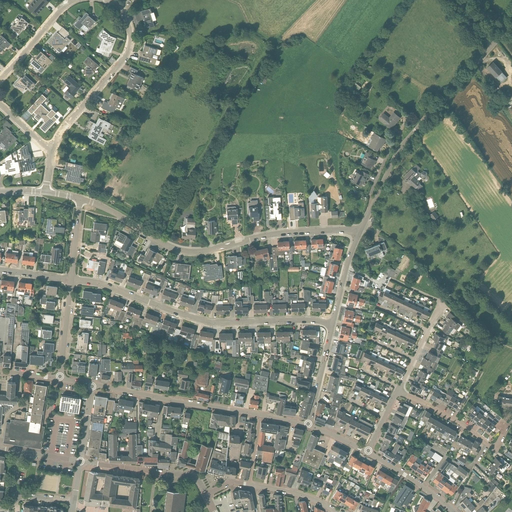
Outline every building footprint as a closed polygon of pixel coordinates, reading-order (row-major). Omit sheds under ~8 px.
[(47,2),(48,2),(45,0),(34,0),(28,8),(37,15),(42,8),(41,7),(46,1),(47,2)] [(145,10),(141,11),(139,12),(140,16),(141,18),(140,18),(140,19),(143,18),(145,25),(144,26),(144,28),(149,26),(149,28),(154,27),(152,21),(150,21),(149,18),(151,17),(150,13),(147,14),(145,10)] [(78,20),(74,25),(79,29),(81,27),(86,32),(95,22),(88,15),(89,15),(86,13),(79,21),(78,20)] [(10,27),(19,34),(21,31),(21,32),(24,29),(23,28),(25,26),(26,27),(29,24),(22,18),(15,26),(13,24),(10,27)] [(65,37),(69,33),(63,27),(59,32),(65,37)] [(110,36),(103,30),(100,34),(105,39),(102,46),(100,45),(99,49),(98,52),(102,54),(102,55),(108,57),(111,49),(111,50),(115,39),(109,36),(110,36)] [(56,50),(58,48),(61,50),(68,43),(70,40),(67,37),(64,40),(57,33),(56,33),(57,33),(55,36),(55,37),(54,38),(53,37),(48,43),(56,50)] [(0,39),(0,52),(0,53),(4,49),(3,48),(5,46),(7,48),(11,44),(6,40),(2,37),(0,39)] [(157,59),(156,59),(151,58),(152,53),(156,55),(157,49),(144,45),(142,52),(143,52),(143,55),(142,55),(139,54),(137,60),(155,65),(157,59)] [(38,71),(41,67),(44,69),(51,61),(48,58),(48,59),(40,52),(35,57),(38,59),(36,62),(33,59),(30,64),(34,67),(33,68),(34,69),(35,68),(38,71)] [(93,72),(98,66),(88,57),(83,62),(88,66),(82,72),(89,78),(94,72),(93,72)] [(502,71),(501,72),(493,63),(487,68),(496,77),(501,83),(507,78),(502,71)] [(137,75),(135,75),(137,71),(131,67),(129,71),(131,72),(128,78),(131,80),(130,81),(129,81),(127,85),(128,85),(127,87),(131,89),(131,87),(136,89),(139,91),(142,85),(141,84),(143,78),(137,75)] [(19,79),(14,85),(13,85),(20,92),(26,86),(30,90),(35,85),(25,75),(20,80),(19,79)] [(71,99),(76,93),(75,93),(80,86),(68,76),(64,81),(70,87),(64,93),(65,94),(63,96),(63,97),(64,98),(65,99),(66,100),(67,100),(70,97),(71,99)] [(353,85),(350,88),(356,93),(361,87),(358,84),(355,83),(353,85)] [(121,97),(113,93),(108,103),(104,101),(101,108),(113,113),(116,107),(115,107),(116,104),(117,105),(119,101),(123,102),(124,99),(121,97)] [(42,94),(27,111),(31,115),(33,112),(34,113),(36,115),(34,117),(38,121),(39,120),(41,118),(43,120),(42,121),(44,122),(39,128),(45,133),(57,119),(54,116),(56,113),(52,109),(49,112),(41,104),(46,99),(42,94)] [(379,120),(389,127),(391,125),(393,126),(400,118),(394,113),(390,119),(384,114),(379,120)] [(103,127),(107,129),(110,123),(104,120),(103,121),(99,118),(95,125),(93,124),(91,128),(92,128),(88,137),(103,145),(106,140),(98,136),(103,127)] [(0,143),(0,144),(2,141),(8,146),(6,149),(7,150),(17,139),(10,133),(8,136),(6,134),(8,131),(5,128),(0,133),(0,143)] [(382,146),(385,140),(374,133),(371,139),(374,140),(370,147),(377,151),(380,146),(379,146),(380,145),(382,146)] [(366,152),(360,163),(370,168),(372,164),(374,165),(376,161),(371,158),(373,155),(366,152)] [(34,170),(34,169),(33,166),(31,166),(30,162),(29,160),(31,159),(30,155),(29,153),(21,155),(22,161),(18,162),(20,173),(20,172),(25,171),(31,170),(34,170)] [(5,158),(6,162),(6,163),(2,164),(4,171),(7,170),(8,175),(15,174),(15,173),(19,172),(19,173),(20,173),(18,162),(14,162),(14,160),(12,160),(11,154),(5,158)] [(79,178),(81,172),(84,172),(85,167),(66,162),(64,169),(68,170),(65,180),(73,182),(81,184),(82,184),(83,184),(82,184),(83,179),(79,178)] [(420,168),(416,165),(404,177),(416,188),(420,183),(416,180),(420,177),(420,173),(418,171),(420,168)] [(361,186),(363,182),(364,181),(365,181),(369,174),(362,171),(360,174),(355,171),(350,180),(361,186)] [(312,201),(318,194),(314,190),(307,197),(312,201)] [(270,206),(269,206),(269,208),(264,209),(265,221),(265,226),(269,225),(269,221),(273,221),(273,219),(275,219),(275,217),(276,216),(277,220),(281,220),(281,215),(280,209),(279,209),(279,207),(280,207),(280,198),(277,198),(276,197),(275,198),(274,198),(274,197),(268,197),(268,203),(270,203),(270,206)] [(311,204),(311,217),(318,216),(318,212),(327,211),(326,197),(321,198),(322,205),(318,205),(318,203),(311,204)] [(259,221),(259,216),(259,213),(258,213),(257,207),(257,200),(250,201),(250,203),(248,203),(248,213),(249,213),(249,217),(253,217),(253,221),(259,221)] [(298,207),(289,207),(289,214),(290,219),(295,219),(295,218),(298,217),(298,218),(304,217),(304,212),(303,203),(298,203),(298,207)] [(238,219),(237,209),(236,209),(236,208),(235,207),(226,207),(226,211),(227,220),(233,220),(234,225),(237,224),(237,220),(238,219)] [(33,221),(34,213),(33,213),(33,211),(34,211),(34,208),(28,208),(28,209),(24,209),(23,214),(23,217),(27,217),(27,224),(34,225),(35,221),(33,221)] [(434,221),(438,217),(434,212),(430,215),(434,221)] [(195,239),(195,234),(196,228),(194,228),(195,219),(187,218),(186,223),(185,233),(182,232),(182,238),(184,238),(184,239),(185,239),(186,239),(187,239),(190,239),(190,238),(192,238),(192,239),(195,239)] [(55,231),(58,232),(63,232),(63,227),(55,226),(56,220),(57,220),(47,219),(46,233),(55,234),(55,231)] [(205,225),(206,230),(207,230),(208,234),(210,234),(212,234),(213,234),(215,233),(215,232),(216,231),(216,232),(217,231),(216,223),(214,223),(214,221),(207,221),(207,225),(205,225)] [(90,241),(99,242),(100,235),(105,236),(106,230),(105,230),(106,224),(94,223),(93,229),(95,229),(94,232),(91,232),(90,241)] [(126,237),(119,233),(118,236),(117,235),(117,236),(118,237),(116,240),(120,242),(123,244),(121,248),(127,251),(126,253),(130,255),(133,249),(130,247),(133,240),(126,237)] [(142,244),(145,238),(140,236),(137,242),(142,244)] [(317,250),(320,249),(326,249),(325,244),(323,244),(322,239),(317,240),(317,247),(317,250)] [(305,240),(300,241),(300,251),(303,250),(303,251),(305,251),(305,253),(309,253),(309,250),(308,245),(306,245),(305,240)] [(314,247),(317,247),(317,240),(311,240),(311,245),(308,245),(309,250),(315,250),(314,247)] [(289,246),(289,241),(283,242),(283,252),(284,252),(292,251),(292,246),(289,246)] [(300,251),(300,241),(294,241),(294,246),(292,246),(292,251),(298,251),(300,251)] [(277,247),(272,247),(272,255),(273,268),(277,267),(276,256),(284,255),(284,252),(283,252),(283,242),(277,242),(277,247)] [(377,252),(379,258),(383,256),(382,252),(387,250),(383,242),(375,246),(373,242),(370,244),(371,247),(365,250),(367,256),(377,252)] [(330,249),(330,252),(340,254),(342,249),(337,248),(338,245),(332,243),(330,249)] [(52,256),(45,255),(41,255),(40,262),(59,264),(59,260),(59,258),(60,258),(61,249),(53,248),(52,256)] [(272,255),(268,255),(267,248),(260,250),(263,260),(263,261),(269,259),(270,271),(277,271),(277,267),(273,268),(272,255)] [(162,256),(153,251),(149,249),(148,252),(146,252),(144,256),(140,254),(137,260),(149,266),(152,260),(158,263),(162,256)] [(263,260),(260,250),(254,251),(256,262),(263,260)] [(339,260),(340,254),(330,252),(329,251),(329,255),(330,255),(329,257),(325,256),(324,259),(328,260),(333,261),(334,259),(339,260)] [(241,256),(236,257),(237,265),(246,264),(245,255),(241,256)] [(237,268),(237,265),(236,257),(232,257),(232,256),(227,257),(228,266),(226,266),(226,271),(229,270),(229,269),(237,268)] [(97,274),(99,275),(103,275),(105,262),(99,261),(99,262),(96,262),(96,261),(89,260),(88,264),(87,265),(88,265),(87,268),(88,268),(93,269),(94,269),(95,268),(98,269),(97,274)] [(333,264),(333,261),(328,260),(327,265),(329,266),(329,269),(336,271),(337,265),(333,264)] [(111,270),(109,277),(115,280),(118,273),(117,273),(119,270),(113,268),(115,262),(112,261),(109,269),(111,270)] [(179,264),(176,263),(175,272),(185,273),(184,278),(189,279),(190,265),(181,264),(181,263),(180,263),(179,264)] [(223,279),(221,265),(217,266),(217,264),(213,265),(213,266),(210,267),(209,264),(208,264),(204,264),(206,275),(214,274),(215,280),(218,279),(223,279)] [(391,277),(395,270),(387,266),(387,265),(385,264),(381,272),(391,277)] [(324,276),(329,278),(330,275),(334,276),(336,271),(329,269),(326,268),(325,271),(326,271),(324,276)] [(147,282),(147,283),(146,283),(144,290),(150,293),(154,283),(148,280),(151,273),(147,272),(147,274),(144,281),(147,282)] [(118,273),(115,280),(121,282),(124,275),(118,273)] [(363,277),(358,275),(358,278),(353,277),(351,283),(358,284),(364,286),(366,287),(368,282),(365,281),(365,280),(362,280),(363,277)] [(322,285),(332,287),(333,281),(328,280),(329,278),(324,276),(323,282),(322,285)] [(132,286),(135,279),(129,277),(126,284),(132,286)] [(141,281),(135,279),(132,286),(139,289),(141,281)] [(150,293),(156,295),(159,288),(161,289),(164,281),(161,279),(159,285),(154,283),(150,293)] [(13,290),(14,281),(8,281),(7,289),(6,293),(12,294),(13,290)] [(161,289),(164,290),(161,297),(168,299),(171,289),(165,287),(167,282),(164,281),(161,289)] [(24,295),(29,296),(29,299),(32,300),(32,296),(33,296),(34,287),(31,287),(32,284),(31,284),(25,283),(24,292),(24,295)] [(355,289),(354,292),(358,293),(360,287),(357,287),(358,284),(351,283),(350,288),(355,289)] [(321,287),(320,293),(325,294),(326,291),(330,293),(332,287),(322,285),(321,287)] [(47,286),(46,294),(56,295),(57,287),(47,286)] [(171,289),(168,299),(174,302),(176,294),(177,293),(179,294),(182,287),(179,286),(177,291),(171,289)] [(247,302),(241,302),(241,313),(248,313),(248,305),(247,305),(247,303),(250,303),(250,296),(250,286),(247,286),(247,302)] [(179,294),(180,294),(182,295),(179,303),(185,306),(188,298),(189,296),(183,293),(185,288),(182,287),(179,294)] [(232,304),(232,297),(231,289),(229,289),(228,302),(222,302),(222,306),(223,306),(223,313),(229,313),(229,306),(229,304),(232,304)] [(199,300),(199,302),(197,309),(203,311),(206,301),(200,299),(203,290),(200,290),(200,291),(199,293),(197,300),(199,300)] [(304,302),(307,301),(306,290),(303,290),(304,300),(297,300),(298,311),(304,311),(304,303),(304,302)] [(310,303),(312,303),(312,311),(318,311),(319,303),(315,303),(315,299),(312,299),(312,298),(310,298),(310,291),(307,290),(306,290),(307,301),(310,301),(310,303)] [(83,298),(83,297),(91,298),(90,301),(100,302),(100,294),(92,293),(92,292),(88,292),(83,292),(83,291),(82,298),(83,298)] [(266,303),(269,303),(269,295),(269,291),(264,292),(264,301),(260,301),(260,312),(267,312),(267,304),(266,304),(266,303)] [(384,299),(388,301),(390,296),(390,295),(390,294),(392,292),(390,291),(388,293),(384,291),(383,293),(382,292),(380,291),(380,292),(378,297),(377,299),(383,302),(384,299)] [(282,300),(279,300),(279,312),(286,311),(285,304),(288,304),(288,302),(288,295),(288,292),(283,292),(283,298),(282,298),(282,300)] [(212,303),(215,303),(216,296),(215,296),(215,293),(213,293),(213,295),(212,295),(211,302),(206,301),(203,311),(210,313),(212,306),(211,306),(212,303)] [(396,293),(395,296),(390,294),(390,295),(390,296),(388,301),(387,303),(389,305),(391,302),(394,303),(397,298),(396,298),(398,294),(396,293)] [(272,295),(269,295),(269,303),(272,303),(272,312),(279,312),(279,300),(272,300),(272,295)] [(291,302),(291,304),(291,311),(298,311),(297,300),(297,295),(288,295),(288,302),(291,302)] [(253,296),(250,296),(250,303),(254,303),(254,305),(253,305),(253,312),(260,312),(260,301),(254,301),(253,296)] [(397,298),(394,303),(393,306),(396,308),(397,305),(401,306),(405,297),(403,296),(402,296),(401,300),(397,298)] [(45,308),(54,309),(54,306),(55,306),(55,305),(55,302),(46,301),(47,298),(45,297),(42,297),(41,297),(40,304),(46,304),(45,308)] [(235,297),(232,297),(232,304),(235,304),(235,305),(234,305),(235,313),(241,313),(241,302),(241,301),(235,301),(235,297)] [(411,300),(409,299),(405,297),(401,306),(399,309),(402,311),(404,308),(407,309),(410,304),(411,300)] [(114,309),(117,302),(111,299),(110,299),(110,300),(108,299),(108,298),(106,303),(102,312),(107,314),(108,310),(109,310),(111,307),(114,309)] [(188,298),(185,306),(191,308),(194,300),(188,298)] [(355,301),(347,299),(346,305),(354,307),(357,308),(358,305),(359,302),(355,301)] [(119,321),(123,311),(120,310),(123,304),(117,302),(114,309),(117,310),(115,314),(116,314),(113,320),(119,322),(119,321)] [(414,306),(410,304),(407,309),(406,312),(409,314),(410,311),(414,312),(416,307),(418,303),(415,302),(414,306)] [(9,318),(6,345),(12,345),(15,304),(13,304),(11,304),(7,303),(5,317),(9,318)] [(416,314),(420,315),(423,310),(424,307),(424,306),(422,305),(418,303),(416,307),(414,312),(412,315),(415,317),(416,314)] [(88,307),(81,307),(81,310),(82,311),(81,314),(89,314),(93,315),(94,305),(88,304),(88,307)] [(123,311),(119,321),(122,323),(123,322),(125,323),(127,317),(131,318),(131,317),(134,308),(128,306),(126,312),(123,311)] [(429,308),(424,307),(423,310),(420,315),(419,318),(422,320),(423,317),(427,319),(431,310),(430,309),(429,308)] [(132,327),(137,329),(141,319),(138,318),(141,311),(134,308),(131,317),(135,319),(134,321),(134,322),(132,327)] [(345,310),(344,316),(352,318),(355,318),(356,315),(356,313),(355,312),(353,312),(353,311),(345,310)] [(449,316),(445,321),(453,328),(454,328),(457,330),(461,325),(455,321),(458,318),(450,312),(447,315),(449,316)] [(143,320),(141,319),(137,329),(140,330),(142,325),(143,325),(143,324),(145,325),(146,323),(149,324),(152,315),(146,313),(143,320)] [(52,324),(53,316),(44,315),(44,322),(52,324)] [(150,333),(155,335),(158,328),(155,327),(158,318),(152,315),(149,324),(148,326),(152,327),(150,333)] [(355,318),(352,318),(344,316),(342,322),(347,323),(347,325),(353,327),(354,323),(351,323),(351,320),(354,321),(355,318)] [(80,319),(79,326),(90,328),(90,324),(90,321),(92,321),(92,318),(85,317),(84,320),(80,319)] [(161,327),(167,329),(168,329),(170,322),(164,320),(161,327)] [(376,330),(379,332),(382,325),(382,326),(384,322),(381,321),(380,324),(376,323),(372,331),(375,333),(376,330)] [(444,328),(442,331),(448,335),(453,328),(445,321),(443,324),(445,325),(443,327),(444,328)] [(15,361),(14,367),(26,369),(27,353),(28,346),(30,323),(22,322),(20,345),(22,345),(21,358),(15,358),(15,361)] [(176,324),(170,322),(168,329),(167,329),(166,332),(173,334),(171,340),(174,341),(176,334),(173,333),(176,324)] [(389,328),(390,325),(388,324),(387,327),(382,326),(382,325),(379,332),(378,334),(381,336),(382,333),(386,335),(389,328)] [(353,327),(347,325),(346,327),(341,326),(341,327),(340,332),(356,336),(357,333),(355,333),(352,332),(353,327)] [(396,325),(393,330),(389,328),(386,335),(385,337),(388,339),(389,336),(392,338),(395,331),(397,328),(398,326),(396,325)] [(185,338),(188,328),(182,326),(179,335),(176,334),(174,341),(177,342),(179,336),(185,338)] [(191,339),(191,337),(192,337),(194,330),(188,328),(185,338),(191,339)] [(401,330),(397,328),(395,331),(392,338),(391,340),(394,342),(395,339),(399,341),(403,331),(401,330)] [(466,328),(462,335),(470,339),(474,333),(466,328)] [(43,338),(51,338),(52,331),(42,329),(42,334),(43,334),(43,338)] [(309,330),(309,338),(313,338),(313,340),(316,340),(316,343),(319,344),(319,337),(316,337),(316,330),(315,330),(313,330),(309,330)] [(198,341),(195,340),(193,347),(193,348),(196,349),(197,343),(201,344),(202,339),(205,340),(207,332),(200,331),(198,341)] [(408,333),(403,331),(399,341),(398,343),(400,345),(402,342),(405,343),(410,334),(408,333)] [(205,340),(204,343),(211,344),(212,344),(211,348),(210,348),(210,353),(214,353),(215,340),(212,340),(213,333),(207,332),(205,340)] [(264,344),(263,332),(257,333),(257,340),(257,343),(254,343),(255,350),(251,350),(251,352),(257,353),(257,348),(257,344),(264,344)] [(270,353),(274,353),(273,347),(273,342),(270,342),(270,340),(270,332),(263,332),(264,344),(270,344),(270,353)] [(283,339),(283,343),(289,343),(289,339),(289,336),(292,336),(292,332),(282,332),(283,339)] [(77,342),(87,343),(88,333),(82,333),(82,335),(78,335),(77,342)] [(226,341),(226,346),(232,345),(232,356),(235,357),(235,340),(232,340),(232,333),(225,334),(226,341)] [(238,333),(238,340),(235,340),(235,357),(239,357),(238,344),(240,343),(241,344),(242,344),(243,343),(245,343),(244,333),(238,333)] [(244,333),(245,343),(245,346),(251,346),(251,350),(255,350),(254,343),(251,343),(251,333),(244,333)] [(432,339),(436,341),(444,345),(444,344),(444,345),(448,336),(442,334),(441,336),(435,333),(432,339)] [(219,349),(219,341),(226,341),(225,334),(219,334),(219,340),(215,340),(214,353),(220,354),(220,349),(219,349)] [(410,334),(405,343),(404,346),(407,348),(408,345),(412,347),(416,338),(414,337),(414,336),(410,334)] [(300,349),(302,350),(305,350),(308,350),(307,353),(315,355),(317,349),(313,348),(313,347),(309,346),(310,342),(302,340),(300,349)] [(343,353),(344,345),(350,346),(351,343),(342,341),(341,344),(337,343),(337,345),(336,347),(337,347),(336,348),(335,350),(336,350),(336,351),(343,353)] [(441,350),(444,345),(436,341),(434,344),(435,345),(434,347),(437,348),(436,351),(442,355),(444,351),(441,350)] [(86,352),(87,343),(77,342),(77,348),(80,349),(80,352),(86,352)] [(48,346),(43,345),(43,346),(43,349),(43,351),(46,351),(45,356),(44,356),(44,359),(43,362),(47,362),(47,359),(51,360),(51,352),(53,352),(54,344),(48,343),(48,346)] [(43,362),(44,359),(44,356),(45,356),(46,351),(43,351),(43,352),(37,351),(37,356),(36,364),(43,365),(43,362)] [(368,362),(372,353),(370,351),(368,355),(364,353),(360,361),(363,363),(364,360),(368,362)] [(441,358),(442,355),(436,351),(434,354),(429,352),(426,358),(435,363),(437,364),(440,358),(441,358)] [(371,363),(374,365),(379,355),(376,354),(372,353),(368,362),(367,364),(369,366),(371,363)] [(346,356),(344,356),(337,354),(336,358),(334,357),(333,363),(344,366),(346,356)] [(312,369),(314,362),(307,360),(308,357),(301,355),(300,359),(303,360),(301,366),(312,369)] [(384,361),(385,358),(383,357),(379,355),(374,365),(373,367),(376,369),(377,366),(381,367),(384,361)] [(3,366),(10,367),(11,356),(3,356),(3,366)] [(426,366),(425,369),(431,372),(432,372),(433,372),(435,369),(432,368),(435,363),(426,358),(424,357),(421,364),(426,366)] [(134,372),(142,371),(142,365),(138,365),(138,359),(134,359),(133,364),(133,372),(134,372)] [(387,370),(392,361),(389,360),(388,363),(384,361),(381,367),(380,370),(382,372),(384,369),(387,370)] [(110,371),(110,361),(106,361),(106,367),(103,370),(101,370),(101,372),(101,375),(102,375),(100,381),(107,383),(108,376),(105,375),(106,371),(110,371)] [(121,364),(118,364),(118,362),(114,362),(114,361),(110,361),(110,371),(114,371),(114,380),(121,380),(121,375),(121,364)] [(392,361),(387,370),(386,373),(389,375),(390,372),(394,373),(398,364),(392,361)] [(73,362),(73,363),(72,372),(78,373),(78,372),(84,372),(85,363),(73,362)] [(89,363),(88,374),(96,375),(97,372),(101,372),(101,370),(101,368),(101,366),(101,365),(89,363)] [(342,375),(344,366),(333,363),(331,369),(336,370),(335,373),(339,374),(342,375)] [(121,364),(121,375),(125,375),(125,372),(130,371),(130,373),(129,372),(128,382),(132,383),(132,381),(135,381),(136,377),(136,373),(134,373),(134,372),(133,372),(133,364),(121,364)] [(403,366),(398,364),(394,373),(392,376),(395,378),(397,375),(400,376),(405,367),(403,366)] [(304,375),(311,376),(312,369),(301,366),(300,372),(298,371),(297,373),(298,373),(297,377),(304,378),(304,375)] [(188,371),(178,369),(177,376),(187,378),(188,371)] [(418,374),(426,378),(428,374),(430,375),(431,372),(425,369),(424,371),(418,369),(417,371),(419,372),(418,374)] [(196,370),(195,376),(191,397),(196,398),(207,400),(209,395),(197,392),(199,386),(206,387),(208,378),(209,372),(196,370)] [(271,372),(270,379),(277,380),(278,373),(271,372)] [(330,375),(328,382),(339,385),(341,378),(339,377),(339,374),(335,373),(334,376),(330,375)] [(259,391),(262,376),(255,374),(251,389),(259,391)] [(419,381),(418,384),(424,387),(426,384),(423,383),(426,378),(418,374),(416,377),(415,376),(413,378),(419,381)] [(262,376),(259,391),(266,392),(268,377),(262,376)] [(127,387),(140,389),(142,378),(136,377),(135,381),(132,381),(132,383),(128,382),(127,387)] [(231,379),(221,377),(220,382),(222,382),(219,391),(228,393),(231,379)] [(303,381),(304,378),(297,377),(296,379),(294,385),(308,388),(309,382),(303,381)] [(243,387),(248,388),(249,380),(245,379),(235,378),(233,385),(243,387)] [(181,379),(180,388),(188,389),(189,381),(181,379)] [(154,387),(168,389),(169,382),(155,380),(154,387)] [(358,392),(363,383),(357,380),(351,392),(354,394),(355,391),(358,392)] [(370,387),(365,396),(364,398),(366,400),(368,397),(371,399),(374,393),(375,390),(376,390),(380,382),(377,381),(375,386),(374,389),(370,387)] [(0,426),(1,426),(2,417),(2,415),(3,415),(13,407),(13,404),(17,404),(17,396),(14,396),(14,395),(14,394),(15,382),(7,382),(6,395),(0,394),(0,426)] [(34,394),(45,394),(46,386),(43,385),(43,383),(36,382),(36,384),(33,384),(32,393),(34,394)] [(337,392),(339,385),(328,382),(327,389),(331,391),(330,394),(337,395),(338,392),(337,392)] [(363,383),(358,392),(357,395),(360,397),(361,394),(365,396),(370,387),(369,386),(367,385),(363,383)] [(424,387),(418,384),(417,386),(411,384),(410,386),(411,387),(410,389),(420,394),(423,389),(427,391),(429,389),(424,387)] [(234,401),(242,403),(244,395),(246,395),(248,388),(243,387),(242,391),(241,390),(240,394),(236,393),(234,401)] [(433,387),(429,393),(432,394),(430,398),(433,399),(433,400),(435,401),(441,391),(441,390),(436,387),(435,389),(433,387)] [(449,389),(447,394),(441,391),(435,401),(438,403),(438,402),(441,404),(446,396),(448,397),(452,391),(449,389)] [(311,403),(313,396),(313,393),(314,393),(306,391),(303,401),(311,403)] [(378,395),(374,393),(371,399),(370,401),(373,403),(374,400),(378,402),(382,393),(380,391),(378,395)] [(450,399),(448,404),(451,406),(452,407),(458,396),(454,394),(454,392),(452,391),(448,397),(448,398),(450,399)] [(45,394),(34,394),(32,393),(32,395),(29,395),(28,402),(32,403),(43,405),(45,394)] [(285,399),(279,397),(269,395),(269,394),(266,393),(265,398),(268,399),(267,403),(271,404),(271,401),(278,403),(284,404),(285,399)] [(382,393),(378,402),(376,405),(379,406),(381,403),(384,405),(389,396),(387,395),(382,393)] [(330,394),(326,407),(328,407),(326,412),(325,412),(323,419),(326,420),(323,425),(332,429),(342,396),(330,394)] [(459,406),(461,407),(465,401),(465,399),(462,397),(463,396),(460,394),(458,396),(452,407),(453,408),(453,407),(457,409),(458,406),(459,406)] [(73,414),(73,412),(78,413),(81,398),(61,395),(59,410),(66,411),(66,413),(73,414)] [(250,399),(249,406),(257,408),(258,401),(259,396),(254,395),(253,400),(250,399)] [(107,399),(107,397),(96,396),(95,404),(94,410),(94,413),(94,412),(93,413),(94,413),(112,417),(113,411),(113,410),(114,410),(116,403),(114,402),(115,401),(107,399)] [(501,407),(505,408),(511,409),(511,406),(511,405),(511,398),(510,398),(510,397),(506,396),(506,398),(499,396),(498,403),(502,404),(501,407)] [(123,414),(124,408),(126,400),(119,399),(118,403),(116,403),(114,410),(118,411),(119,412),(120,413),(122,414),(123,414)] [(133,401),(126,400),(124,408),(130,409),(129,414),(132,414),(133,406),(132,406),(133,401)] [(311,403),(303,401),(301,409),(308,412),(311,403)] [(43,405),(32,403),(28,402),(26,411),(31,412),(39,414),(42,415),(42,411),(43,405)] [(139,402),(139,411),(139,414),(142,415),(142,413),(147,414),(149,405),(144,404),(144,403),(139,403),(139,402)] [(318,402),(315,412),(321,414),(321,411),(323,411),(324,406),(325,404),(318,402)] [(284,404),(278,403),(278,405),(277,405),(277,406),(278,406),(276,414),(282,415),(282,414),(284,405),(284,404)] [(341,404),(340,403),(335,420),(337,421),(336,424),(339,426),(341,422),(346,425),(349,418),(344,415),(346,412),(340,409),(341,404)] [(396,412),(399,413),(400,413),(405,416),(410,406),(404,403),(403,406),(399,405),(396,411),(396,412)] [(149,405),(148,409),(147,415),(158,417),(159,410),(159,405),(155,404),(155,406),(149,405)] [(171,407),(164,406),(163,414),(166,415),(166,416),(170,416),(171,407)] [(326,407),(324,406),(323,411),(321,411),(321,414),(315,412),(313,421),(323,425),(326,420),(323,419),(325,412),(326,412),(328,407),(326,407)] [(473,406),(469,411),(471,413),(469,416),(472,418),(471,419),(472,420),(479,412),(475,409),(476,407),(473,406)] [(181,408),(171,407),(170,416),(180,417),(181,408)] [(299,415),(298,416),(307,418),(308,412),(301,409),(299,415)] [(479,420),(481,421),(486,416),(484,414),(485,412),(481,409),(479,412),(472,420),(473,420),(474,420),(477,422),(479,420)] [(42,415),(39,414),(31,412),(26,411),(21,411),(20,415),(15,414),(14,419),(33,422),(40,423),(42,415)] [(425,421),(423,426),(424,427),(426,424),(425,424),(430,416),(432,413),(430,411),(429,413),(427,411),(423,419),(425,421)] [(111,424),(112,417),(94,413),(93,421),(92,421),(93,421),(93,422),(109,425),(109,423),(111,424)] [(212,413),(210,426),(216,427),(217,424),(219,414),(212,413)] [(401,425),(405,416),(400,413),(399,413),(398,416),(395,415),(395,416),(394,416),(392,421),(395,423),(401,425)] [(229,416),(219,414),(217,424),(229,427),(229,426),(230,416),(229,416)] [(349,418),(346,425),(344,428),(347,430),(349,426),(354,429),(357,422),(352,419),(354,416),(351,414),(349,418)] [(487,414),(486,416),(481,421),(483,423),(481,426),(484,429),(485,430),(491,422),(493,419),(487,414)] [(427,429),(428,430),(435,418),(433,416),(432,418),(430,416),(425,424),(426,424),(428,426),(427,429)] [(432,427),(434,429),(439,421),(436,420),(437,419),(435,418),(428,430),(427,432),(429,433),(432,427)] [(38,449),(42,427),(42,426),(41,426),(33,424),(33,422),(14,419),(14,420),(15,420),(15,422),(10,422),(10,423),(6,422),(3,443),(38,449)] [(128,434),(136,433),(136,423),(126,423),(126,420),(120,420),(121,434),(126,434),(128,434)] [(244,422),(245,422),(244,426),(247,427),(246,432),(247,432),(247,433),(254,434),(254,433),(253,433),(255,422),(248,421),(248,422),(244,422)] [(444,423),(442,421),(441,423),(439,421),(434,429),(433,432),(435,434),(434,436),(436,437),(437,435),(444,423)] [(91,430),(102,432),(102,431),(107,432),(109,425),(93,422),(91,429),(91,430)] [(274,424),(261,422),(257,445),(261,445),(260,454),(265,455),(272,456),(274,449),(274,447),(273,447),(262,445),(264,431),(276,433),(277,430),(278,425),(274,424)] [(357,422),(354,429),(352,432),(356,434),(357,431),(362,433),(361,436),(366,439),(369,434),(368,433),(370,428),(357,422)] [(486,430),(487,431),(489,433),(495,425),(491,422),(485,430),(486,431),(486,430)] [(395,434),(397,431),(398,431),(399,428),(402,430),(404,426),(401,425),(395,423),(394,426),(391,424),(390,426),(387,430),(387,431),(395,434)] [(446,424),(444,423),(437,435),(441,437),(447,426),(445,425),(446,424)] [(278,425),(277,430),(276,433),(276,434),(273,447),(274,447),(274,449),(280,450),(283,451),(285,440),(285,439),(280,438),(281,435),(286,436),(288,427),(278,425)] [(441,437),(446,440),(453,428),(450,426),(449,428),(447,426),(441,437)] [(170,451),(171,444),(171,436),(172,430),(161,428),(159,441),(158,441),(157,449),(157,464),(169,464),(169,461),(170,451)] [(303,430),(299,429),(294,428),(292,436),(301,438),(303,430)] [(452,439),(457,432),(456,431),(454,430),(455,429),(453,428),(446,440),(448,441),(450,437),(452,439)] [(100,440),(102,432),(91,430),(90,438),(100,440)] [(225,439),(227,433),(220,431),(217,437),(225,439)] [(136,463),(136,433),(128,434),(128,441),(127,441),(128,450),(129,450),(129,453),(127,453),(127,456),(116,456),(116,450),(118,450),(118,441),(116,441),(116,433),(109,433),(108,433),(108,444),(109,462),(116,462),(120,462),(136,463)] [(140,433),(136,433),(136,463),(142,463),(143,456),(145,456),(146,453),(142,453),(142,444),(140,444),(140,438),(140,433)] [(306,449),(312,451),(313,448),(318,436),(311,434),(306,449)] [(389,442),(391,438),(392,437),(386,434),(384,439),(385,439),(384,440),(389,442)] [(228,435),(227,446),(238,447),(239,436),(228,435)] [(396,441),(400,443),(401,444),(404,438),(399,436),(396,441)] [(459,438),(456,437),(451,446),(458,450),(460,446),(464,438),(460,436),(459,438)] [(107,449),(107,441),(100,440),(90,438),(89,446),(88,446),(89,447),(106,450),(106,449),(107,449)] [(465,449),(470,440),(469,439),(468,440),(464,438),(460,446),(465,449)] [(147,440),(147,449),(146,449),(146,453),(145,456),(143,456),(142,463),(157,464),(157,449),(158,441),(154,441),(147,440)] [(184,440),(181,453),(180,457),(186,459),(184,466),(190,467),(193,468),(194,468),(204,471),(206,466),(212,447),(201,444),(195,464),(190,463),(191,458),(187,457),(191,442),(184,440)] [(389,444),(389,442),(384,440),(378,451),(384,454),(386,451),(387,448),(386,448),(388,443),(389,444)] [(471,449),(474,443),(470,441),(471,441),(470,440),(465,449),(463,451),(468,454),(469,451),(469,452),(471,449)] [(474,443),(471,449),(475,451),(474,454),(476,455),(480,449),(477,448),(480,443),(475,440),(474,443)] [(397,449),(400,444),(400,445),(401,444),(400,443),(396,441),(395,442),(397,443),(393,450),(392,450),(390,453),(386,451),(384,454),(392,459),(397,449)] [(251,443),(245,443),(244,443),(243,452),(248,453),(247,455),(250,456),(252,448),(250,448),(251,443)] [(432,447),(429,445),(427,444),(423,449),(428,453),(430,450),(432,447)] [(265,455),(260,454),(261,445),(257,445),(256,453),(258,453),(257,459),(262,459),(261,461),(264,461),(265,455)] [(333,461),(340,449),(333,445),(331,448),(329,452),(332,453),(330,457),(328,460),(333,462),(333,461)] [(106,460),(106,450),(89,447),(88,454),(88,455),(87,455),(96,456),(96,459),(106,460)] [(208,467),(207,472),(213,474),(213,473),(214,474),(217,461),(221,462),(222,459),(226,460),(226,458),(227,448),(222,447),(221,453),(214,450),(211,458),(208,467)] [(304,453),(303,456),(301,461),(317,468),(323,453),(313,448),(312,451),(306,449),(304,453)] [(340,465),(344,467),(344,466),(345,464),(346,461),(343,460),(345,456),(347,453),(340,449),(333,461),(340,465)] [(402,451),(397,449),(392,459),(398,462),(400,458),(403,459),(407,450),(404,449),(402,451)] [(177,464),(184,466),(186,459),(180,457),(181,453),(179,453),(178,452),(177,457),(178,457),(177,464)] [(433,456),(437,459),(436,461),(439,463),(439,462),(442,458),(440,456),(437,454),(435,453),(433,456)] [(411,466),(415,461),(415,460),(416,457),(412,454),(407,463),(410,465),(411,466)] [(356,458),(352,455),(347,464),(346,463),(344,467),(350,470),(352,465),(356,459),(356,458)] [(290,487),(297,467),(298,468),(301,461),(303,456),(301,456),(299,460),(298,462),(296,461),(295,463),(294,462),(292,466),(291,469),(286,467),(285,474),(289,475),(286,486),(290,487)] [(416,470),(420,464),(423,461),(417,457),(416,457),(415,460),(415,461),(411,466),(410,467),(411,467),(416,470)] [(506,466),(507,467),(509,464),(502,458),(500,461),(496,458),(494,460),(495,461),(493,464),(500,471),(503,468),(504,468),(506,466)] [(217,461),(214,474),(223,476),(225,466),(226,460),(222,459),(221,462),(217,461)] [(352,465),(359,469),(362,462),(356,459),(352,465)] [(446,460),(440,468),(444,471),(450,463),(446,460)] [(243,468),(249,469),(251,463),(240,461),(239,467),(243,468)] [(425,467),(420,464),(416,470),(421,474),(422,474),(422,473),(428,465),(430,462),(429,461),(427,465),(425,467)] [(358,471),(364,474),(365,472),(368,466),(362,462),(359,469),(358,471)] [(430,462),(428,465),(422,473),(426,476),(434,465),(430,462)] [(500,471),(493,464),(491,463),(489,466),(490,467),(488,470),(496,476),(500,471)] [(259,477),(264,478),(265,472),(269,473),(271,465),(267,464),(266,468),(258,466),(256,476),(260,477),(259,477)] [(369,464),(368,466),(365,472),(370,475),(374,467),(369,464)] [(234,478),(235,467),(227,466),(225,466),(223,476),(224,476),(234,478)] [(457,468),(454,472),(459,475),(460,474),(464,469),(459,466),(457,468)] [(241,478),(247,480),(249,469),(243,468),(241,478)] [(277,474),(275,485),(282,486),(284,470),(275,468),(274,473),(277,474)] [(301,469),(297,479),(301,480),(300,483),(308,486),(311,477),(306,475),(308,472),(301,469)] [(464,469),(460,474),(465,479),(468,472),(464,469)] [(375,476),(378,478),(382,480),(386,474),(379,470),(375,476)] [(479,478),(480,479),(481,478),(480,476),(473,470),(472,471),(476,475),(479,478)] [(90,472),(84,500),(85,500),(84,505),(89,506),(95,507),(96,506),(108,507),(109,505),(110,506),(112,497),(100,495),(94,494),(97,478),(97,473),(98,473),(90,472)] [(444,475),(439,472),(433,481),(434,481),(435,481),(437,483),(444,475)] [(113,475),(106,474),(105,481),(103,494),(112,495),(112,497),(110,506),(135,509),(139,479),(121,476),(117,476),(116,476),(113,475)] [(387,491),(390,493),(398,481),(386,474),(382,480),(380,484),(383,486),(384,484),(390,487),(387,491)] [(328,476),(326,475),(325,475),(324,478),(321,476),(320,478),(315,476),(313,480),(310,488),(311,487),(314,488),(314,489),(314,488),(318,489),(319,487),(321,483),(322,481),(325,482),(328,476)] [(437,485),(442,489),(449,479),(444,475),(437,483),(436,485),(437,485)] [(452,494),(452,495),(457,487),(462,481),(457,478),(453,483),(451,486),(452,486),(448,492),(449,492),(452,494)] [(326,481),(321,492),(328,495),(332,486),(334,487),(337,481),(333,479),(331,484),(326,481)] [(453,483),(449,479),(442,489),(447,492),(447,493),(448,492),(452,486),(451,486),(453,483)] [(488,490),(491,493),(496,486),(491,481),(488,485),(490,487),(488,490)] [(343,490),(340,488),(342,484),(339,483),(336,489),(337,490),(332,497),(337,500),(338,499),(341,493),(343,490)] [(396,499),(393,502),(401,507),(403,503),(406,505),(413,495),(410,493),(412,490),(405,485),(403,489),(402,488),(395,498),(396,499)] [(477,511),(475,511),(486,511),(487,511),(485,508),(489,504),(489,505),(498,497),(497,496),(502,492),(496,487),(491,493),(485,501),(484,501),(477,511)] [(175,490),(175,488),(171,488),(170,490),(167,489),(163,511),(153,511),(151,511),(182,511),(185,492),(175,490)] [(249,509),(243,510),(243,511),(254,511),(251,493),(249,491),(238,490),(238,491),(239,491),(242,504),(243,503),(243,502),(247,501),(248,507),(249,509)] [(235,505),(240,504),(242,504),(239,491),(238,491),(232,492),(235,505)] [(460,503),(464,508),(470,503),(471,502),(468,499),(472,495),(469,492),(462,498),(463,499),(460,503)] [(338,499),(344,502),(347,497),(341,493),(338,499)] [(344,502),(350,506),(355,498),(355,497),(349,494),(347,497),(344,502)] [(349,507),(354,510),(358,503),(359,501),(360,502),(362,499),(356,495),(355,497),(355,498),(350,506),(349,507)] [(424,511),(430,502),(423,498),(416,511),(424,511)] [(371,505),(368,511),(376,511),(377,510),(374,509),(377,500),(373,499),(372,500),(372,501),(371,505)] [(470,503),(464,508),(467,511),(469,511),(474,508),(477,511),(484,501),(483,499),(478,503),(477,501),(474,503),(473,501),(470,503)] [(368,511),(371,505),(370,504),(368,503),(364,502),(363,505),(359,511),(368,511)]
